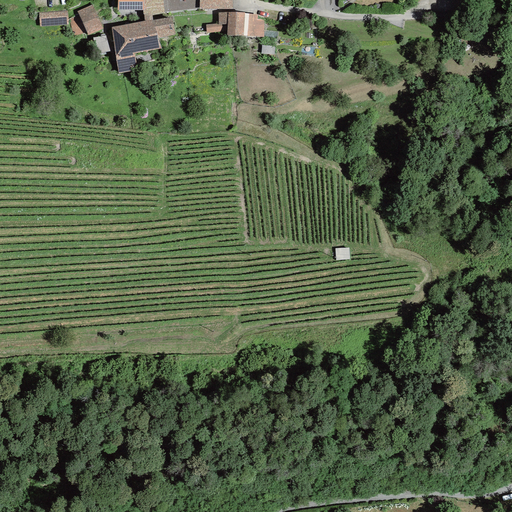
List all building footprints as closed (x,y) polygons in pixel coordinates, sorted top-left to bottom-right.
[(118,0),(117,10),(143,10),(144,10),(143,0),(118,0)] [(152,14),(165,12),(163,0),(143,0),(144,10),(143,10),(143,15),(144,14),(145,21),(153,20),(152,14)] [(163,0),(165,12),(199,8),(199,0),(163,0)] [(199,0),(199,8),(199,9),(232,9),(232,0),(199,0)] [(88,36),(103,29),(92,5),(77,12),(79,16),(86,32),(88,36)] [(67,11),(39,13),(40,26),(68,25),(67,11)] [(206,33),(227,31),(228,12),(218,13),(218,24),(206,25),(206,33)] [(244,14),(244,12),(228,12),(227,31),(227,36),(243,36),(244,14)] [(243,36),(263,37),(264,21),(261,19),(257,19),(257,15),(244,14),(243,36)] [(74,36),(86,32),(79,16),(69,20),(74,36)] [(135,23),(141,52),(160,49),(158,39),(175,35),(172,18),(153,20),(145,21),(135,23)] [(141,52),(135,23),(112,27),(119,73),(137,70),(134,53),(141,52)] [(110,51),(105,36),(93,38),(96,54),(110,51)] [(348,248),(337,249),(337,258),(349,257),(348,248)]
